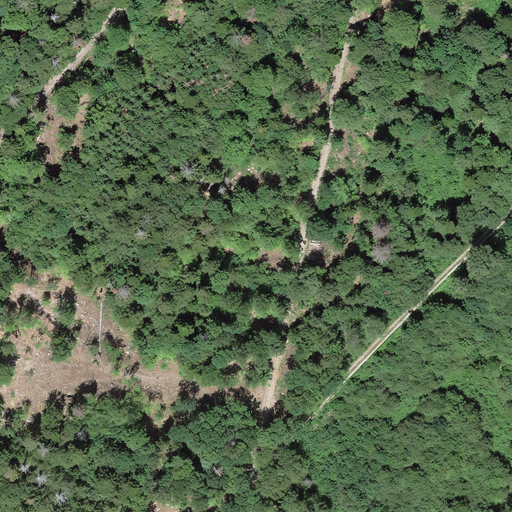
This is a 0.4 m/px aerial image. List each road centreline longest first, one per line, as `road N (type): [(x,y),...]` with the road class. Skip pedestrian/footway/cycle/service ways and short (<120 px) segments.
road 1 (track): [(241,511),(355,0)]
road 2 (track): [(511,211),(248,488)]
road 3 (track): [(125,0),(0,143)]
